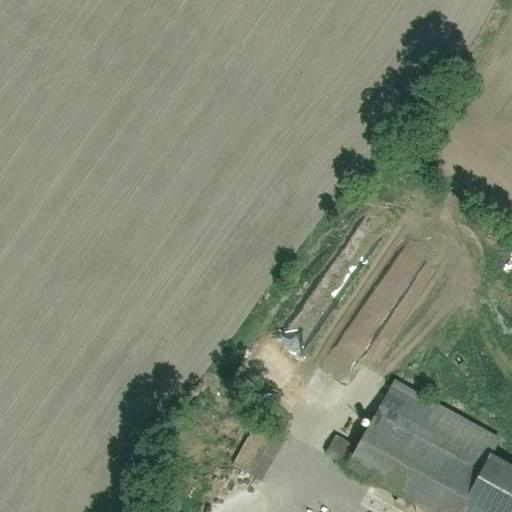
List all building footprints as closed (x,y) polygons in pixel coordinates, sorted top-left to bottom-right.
[(511,71),(506,67),(473,110),(494,126),(511,102),(511,71)] [(394,383),(347,472),(423,511),(454,511),(495,436),(394,383)] [(223,469),(252,487),(278,447),(248,429),(223,469)] [(338,464),(350,440),(332,432),(321,456),(338,464)] [(511,511),(511,478),(484,464),(459,511),(511,511)]
